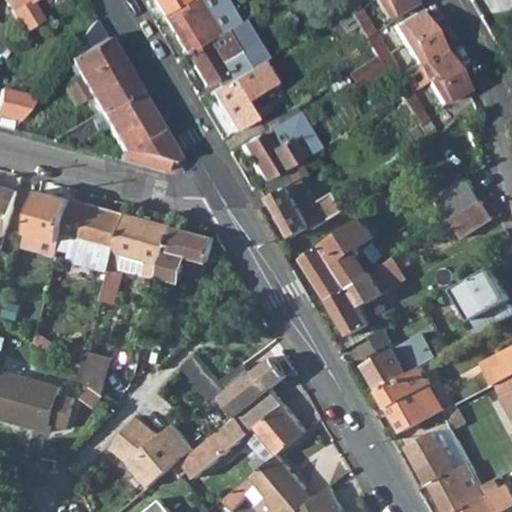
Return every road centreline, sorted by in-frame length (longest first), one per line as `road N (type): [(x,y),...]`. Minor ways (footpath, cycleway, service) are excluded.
road 1 (tertiary): [(221,200),(407,511)]
road 2 (tertiary): [(106,0),(221,200)]
road 3 (residential): [(221,200),(157,192),(0,149)]
